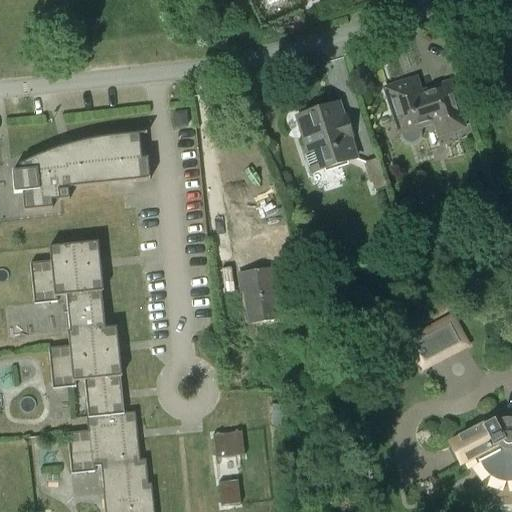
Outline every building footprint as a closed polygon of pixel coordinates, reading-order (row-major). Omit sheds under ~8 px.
[(511,73),(502,77),(511,107),(511,73)] [(422,124),(431,121),(435,123),(439,135),(463,127),(451,88),(435,94),(434,90),(419,94),(415,83),(406,86),(405,83),(384,90),(394,120),(398,119),(403,135),(419,130),(422,124)] [(337,105),(297,118),(307,151),(301,154),(308,175),(355,159),(348,139),(350,139),(344,119),(342,119),(337,105)] [(174,127),(187,126),(185,112),(173,113),(174,127)] [(13,195),(21,194),(23,213),(51,210),(51,202),(60,202),(68,201),(67,189),(149,181),(147,159),(140,160),(138,135),(82,143),(49,153),(18,166),(19,168),(19,173),(11,173),(13,195)] [(365,164),(373,191),(385,187),(377,160),(365,164)] [(285,255),(281,255),(285,280),(300,277),(293,239),(282,240),(285,255)] [(96,243),(48,249),(49,262),(29,265),(33,306),(56,304),(56,298),(65,297),(69,333),(66,333),(68,348),(47,350),(52,391),(72,389),(72,384),(83,383),(87,433),(66,435),(70,475),(94,473),(93,468),(100,467),(102,490),(103,511),(153,511),(151,485),(147,486),(145,461),(139,462),(134,413),(123,415),(119,378),(121,378),(116,329),(104,330),(100,294),(102,293),(96,243)] [(242,288),(249,325),(278,321),(269,270),(240,275),(240,276),(238,277),(240,288),(242,288)] [(400,341),(417,375),(470,347),(452,313),(400,341)] [(475,459),(481,470),(482,472),(484,474),(486,475),(488,477),(490,479),(492,480),(495,481),(497,482),(499,482),(502,483),(505,483),(507,483),(510,483),(511,482),(511,420),(506,419),(504,419),(502,419),(499,420),(497,420),(495,421),(493,422),(491,420),(483,424),(482,422),(445,442),(458,468),(475,459)] [(243,456),(240,434),(212,438),(214,460),(243,456)] [(217,485),(220,508),(239,506),(236,483),(217,485)]
